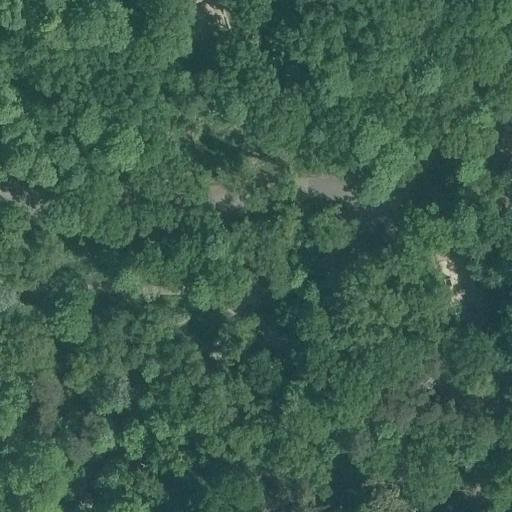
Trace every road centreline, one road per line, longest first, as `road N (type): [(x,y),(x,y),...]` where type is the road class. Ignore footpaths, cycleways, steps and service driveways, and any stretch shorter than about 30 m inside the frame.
road 1 (unclassified): [(0,182),(30,205),(100,226),(264,194),(394,194),(511,11)]
road 2 (unknown): [(143,0),(0,22)]
